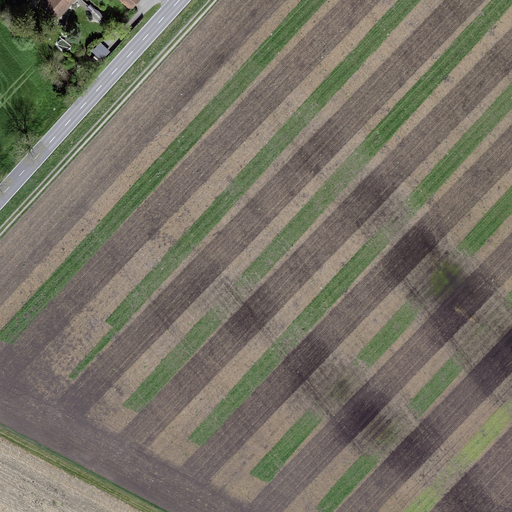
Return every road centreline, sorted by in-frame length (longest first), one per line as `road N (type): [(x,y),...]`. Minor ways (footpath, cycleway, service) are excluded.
road 1 (track): [(210,0),(0,230)]
road 2 (secondary): [(180,0),(0,197)]
road 3 (track): [(0,432),(148,511)]
